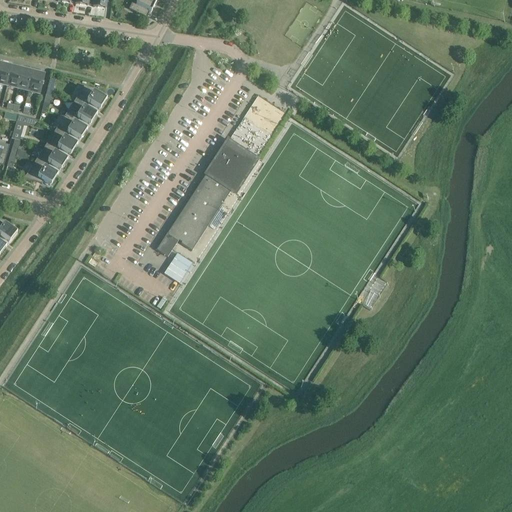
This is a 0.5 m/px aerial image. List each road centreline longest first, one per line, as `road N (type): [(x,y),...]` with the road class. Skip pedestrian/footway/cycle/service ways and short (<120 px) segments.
road 1 (residential): [(53,205),(157,37)]
road 2 (residential): [(0,12),(157,37)]
